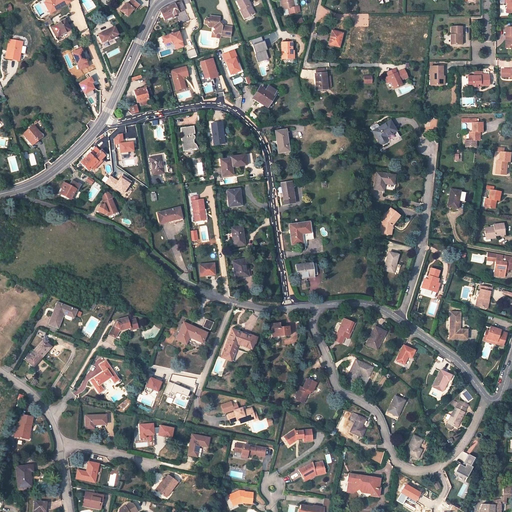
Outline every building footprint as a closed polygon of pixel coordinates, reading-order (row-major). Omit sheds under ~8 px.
[(139,5),(132,0),(131,0),(128,4),(126,3),(120,11),(127,17),(133,10),(134,11),(139,5)] [(247,0),(237,0),(236,1),(241,10),(239,10),(244,19),(253,14),(248,6),(250,5),(247,0)] [(281,0),(284,9),(289,8),(290,14),(300,12),(298,6),(294,7),(293,1),(291,1),(290,0),(281,0)] [(172,15),(184,10),(181,1),(174,4),(159,11),(164,21),(171,17),(172,19),(174,18),(172,15)] [(230,37),(231,27),(221,26),(219,23),(220,17),(209,16),(209,19),(206,18),(206,20),(204,20),(204,24),(206,24),(209,27),(212,28),(214,30),(212,31),(215,35),(215,38),(220,38),(220,36),(230,37)] [(70,30),(65,20),(52,27),(58,37),(70,30)] [(456,42),(461,42),(461,37),(461,36),(460,36),(460,35),(461,35),(461,26),(450,26),(451,35),(450,35),(450,44),(456,44),(456,42)] [(114,27),(98,35),(102,43),(107,40),(108,41),(113,39),(112,37),(118,35),(114,27)] [(174,34),(163,37),(165,43),(172,41),(173,44),(177,43),(178,48),(183,46),(178,29),(173,31),(174,34)] [(342,33),(331,31),(328,45),(339,47),(342,33)] [(22,42),(9,40),(6,59),(19,61),(20,53),(18,53),(19,47),(21,47),(22,42)] [(291,42),(281,42),(282,60),(293,59),(293,51),(291,51),(291,42)] [(194,49),(187,51),(189,59),(197,57),(194,49)] [(236,56),(234,50),(223,54),(225,59),(224,59),(230,75),(239,71),(236,63),(234,57),(236,56)] [(212,59),(200,62),(206,83),(213,81),(212,78),(217,77),(212,59)] [(442,66),(429,67),(430,85),(440,85),(440,79),(443,79),(443,77),(442,77),(442,66)] [(185,67),(171,71),(177,94),(186,91),(183,79),(184,77),(188,76),(185,67)] [(511,67),(511,68),(511,67),(511,68),(502,69),(502,76),(511,76),(511,67)] [(388,76),(384,78),(387,83),(390,81),(393,88),(401,84),(399,80),(407,77),(404,69),(396,73),(388,76)] [(481,72),(473,72),(473,76),(467,76),(467,84),(471,84),(471,87),(477,87),(477,84),(479,84),(479,86),(488,85),(488,75),(481,75),(481,72)] [(326,88),(325,73),(314,74),(315,89),(326,88)] [(372,83),(372,75),(364,75),(364,83),(372,83)] [(145,88),(134,91),(137,102),(140,102),(148,100),(150,99),(148,95),(150,94),(148,86),(145,87),(145,88)] [(272,96),(260,88),(253,98),(266,107),(272,96)] [(132,107),(130,107),(131,114),(138,112),(136,105),(132,106),(132,107)] [(476,119),(473,119),(474,122),(471,122),(471,132),(468,132),(468,140),(466,140),(466,147),(476,147),(476,141),(480,141),(480,132),(483,132),(483,122),(476,122),(476,119)] [(396,132),(389,121),(372,131),(380,145),(381,145),(382,145),(383,145),(384,146),(400,137),(397,132),(396,132)] [(221,122),(211,124),(213,145),(224,144),(221,122)] [(41,136),(33,126),(23,134),(31,144),(41,136)] [(193,126),(180,128),(182,139),(181,139),(183,151),(197,149),(197,147),(196,145),(195,144),(194,143),(193,140),(194,140),(194,138),(194,136),(193,135),(192,135),(192,134),(194,134),(193,126)] [(285,130),(275,131),(278,152),(288,151),(285,130)] [(133,142),(123,142),(123,134),(113,135),(114,145),(119,145),(119,153),(134,152),(133,142)] [(104,155),(95,147),(80,163),(89,171),(92,168),(93,169),(98,163),(97,162),(100,159),(104,155)] [(506,148),(503,147),(503,151),(501,151),(500,160),(497,160),(496,173),(507,175),(509,161),(511,162),(511,157),(511,152),(505,151),(506,148)] [(31,165),(36,164),(33,153),(28,154),(31,165)] [(160,156),(150,158),(153,174),(163,173),(160,156)] [(230,158),(220,160),(222,176),(232,175),(230,158)] [(395,175),(376,172),(374,190),(383,191),(384,184),(393,185),(395,175)] [(281,183),(283,200),(284,204),(294,203),(291,191),(292,190),(291,182),(281,183)] [(76,189),(65,184),(60,193),(72,200),(76,194),(74,193),(76,189)] [(493,190),(494,186),(492,186),(491,190),(489,190),(488,198),(485,198),(484,206),(495,208),(496,201),(499,201),(501,192),(493,190)] [(461,191),(450,189),(447,207),(457,209),(459,201),(464,202),(465,193),(460,192),(461,191)] [(239,190),(226,191),(228,202),(230,202),(230,206),(241,205),(239,190)] [(114,197),(106,192),(102,196),(105,201),(104,202),(105,204),(104,204),(102,203),(98,209),(103,214),(108,212),(110,215),(117,213),(112,199),(114,197)] [(191,197),(194,222),(203,221),(202,210),(204,210),(202,200),(198,201),(197,196),(191,197)] [(171,210),(157,213),(159,223),(169,221),(174,220),(174,222),(181,220),(179,209),(172,211),(171,210)] [(399,216),(390,209),(382,219),(383,220),(381,222),(379,233),(389,234),(390,225),(391,226),(399,216)] [(310,222),(289,225),(291,245),(302,243),(302,241),(313,239),(310,222)] [(493,226),(483,228),(484,237),(489,236),(489,238),(494,238),(494,235),(504,234),(503,223),(492,224),(493,226)] [(241,227),(231,228),(234,247),(243,245),(241,235),(243,235),(241,227)] [(398,255),(388,252),(383,270),(393,273),(398,255)] [(511,256),(490,252),(489,255),(492,256),(495,260),(495,261),(497,262),(495,277),(506,278),(507,270),(511,270),(511,256)] [(245,259),(232,261),(236,279),(248,276),(245,259)] [(213,263),(199,265),(200,276),(214,275),(213,263)] [(310,263),(295,265),(297,278),(312,276),(312,275),(317,275),(315,263),(310,264),(310,263)] [(439,271),(430,268),(427,276),(428,277),(427,280),(424,279),(422,283),(426,284),(424,288),(432,290),(432,289),(437,290),(439,284),(437,283),(438,279),(436,279),(439,271)] [(492,287),(480,285),(478,297),(477,297),(475,306),(485,308),(486,299),(488,299),(490,291),(491,292),(492,287)] [(76,310),(57,302),(48,324),(57,328),(64,312),(73,316),(76,310)] [(460,313),(450,312),(449,321),(459,322),(460,313)] [(119,331),(129,328),(132,330),(137,329),(135,319),(127,321),(126,317),(116,320),(117,322),(114,326),(112,326),(107,335),(114,339),(119,331)] [(344,318),(337,334),(334,333),(331,340),(337,343),(340,335),(344,337),(348,338),(355,323),(344,318)] [(213,322),(206,319),(202,327),(210,330),(213,322)] [(459,322),(449,321),(449,339),(466,340),(467,330),(459,329),(459,322)] [(202,342),(206,333),(183,323),(176,339),(185,344),(188,336),(190,334),(192,334),(191,337),(202,342)] [(270,324),(272,337),(289,335),(288,326),(280,328),(279,323),(270,324)] [(379,345),(385,332),(375,327),(367,344),(372,347),(374,343),(379,345)] [(489,332),(486,332),(484,339),(495,343),(495,345),(503,348),(507,335),(500,333),(500,331),(490,328),(489,332)] [(240,333),(232,330),(222,354),(227,355),(232,342),(235,343),(237,344),(251,349),(256,337),(250,335),(249,336),(240,333)] [(50,346),(42,339),(25,359),(33,366),(50,346)] [(227,355),(222,354),(221,357),(231,361),(237,344),(235,343),(232,342),(227,355)] [(415,351),(404,345),(396,361),(404,364),(408,357),(411,358),(415,351)] [(104,360),(98,364),(102,371),(109,366),(104,360)] [(368,375),(371,368),(356,360),(349,376),(357,380),(361,373),(361,372),(368,375)] [(99,384),(109,378),(112,383),(118,380),(109,366),(102,371),(88,380),(97,394),(102,390),(99,384)] [(433,387),(441,391),(447,380),(448,381),(451,376),(440,370),(433,387)] [(150,377),(146,388),(158,392),(162,381),(150,377)] [(316,383),(307,379),(302,388),(299,386),(295,395),(304,399),(307,393),(308,390),(310,391),(312,392),(316,383)] [(168,382),(164,393),(169,395),(168,397),(173,399),(176,393),(188,397),(190,390),(168,382)] [(400,411),(404,401),(395,396),(388,411),(397,415),(399,410),(400,411)] [(455,407),(445,427),(450,430),(452,426),(456,428),(464,412),(468,405),(459,400),(458,403),(454,400),(451,405),(455,407)] [(254,418),(253,413),(251,408),(242,411),(241,408),(238,409),(236,403),(232,405),(231,401),(221,404),(224,412),(233,410),(234,412),(227,414),(230,422),(237,420),(236,418),(238,418),(240,422),(254,418)] [(32,416),(20,414),(19,422),(17,422),(14,436),(19,437),(19,438),(20,438),(21,438),(26,439),(28,428),(30,429),(32,416)] [(105,415),(85,415),(85,428),(93,428),(93,425),(105,424),(105,415)] [(365,419),(358,416),(351,431),(361,437),(364,430),(361,428),(365,419)] [(152,423),(139,425),(140,438),(145,437),(144,435),(149,434),(153,434),(152,423)] [(289,434),(285,437),(289,443),(290,442),(291,443),(296,441),(295,439),(302,439),(303,442),(312,441),(311,430),(302,430),(302,431),(295,432),(295,434),(289,434)] [(207,447),(209,438),(191,434),(187,455),(197,457),(199,446),(207,447)] [(413,435),(405,453),(417,458),(421,450),(418,448),(422,439),(413,435)] [(289,443),(285,437),(283,438),(288,445),(291,443),(290,442),(289,443)] [(251,447),(235,443),(234,451),(241,453),(241,455),(247,456),(247,454),(263,458),(265,449),(255,447),(254,449),(251,448),(251,447)] [(474,458),(468,454),(464,463),(466,464),(464,467),(462,466),(459,464),(455,471),(467,477),(472,467),(470,466),(474,458)] [(98,463),(88,461),(85,474),(82,473),(83,471),(77,470),(75,477),(94,482),(98,463)] [(311,464),(297,471),(302,480),(313,475),(314,474),(315,476),(315,477),(325,474),(322,462),(312,465),(311,464)] [(32,465),(16,466),(17,487),(29,486),(28,476),(30,476),(30,471),(32,471),(32,465)] [(372,482),(372,477),(352,474),(347,474),(346,481),(348,481),(346,492),(352,493),(359,488),(362,491),(363,491),(370,492),(369,496),(377,497),(379,488),(377,487),(378,485),(376,484),(374,483),(372,482)] [(177,482),(167,475),(162,482),(161,481),(156,489),(164,496),(169,489),(171,490),(177,482)] [(500,511),(501,503),(505,504),(505,497),(510,497),(511,489),(503,488),(503,497),(501,497),(501,499),(493,501),(493,504),(482,504),(478,511),(500,511)] [(102,495),(85,491),(83,502),(100,505),(102,495)] [(239,492),(227,496),(230,504),(235,502),(236,505),(240,503),(240,502),(242,502),(242,504),(251,505),(252,494),(244,494),(244,493),(239,492)] [(46,502),(34,501),(32,511),(42,511),(43,511),(45,511),(46,502)]
